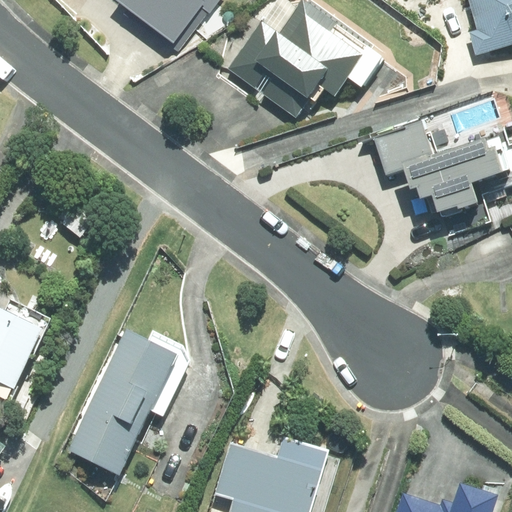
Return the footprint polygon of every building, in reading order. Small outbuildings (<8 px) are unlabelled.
[(121,0),(181,42),(211,0),(121,0)] [(275,0),(230,64),(299,112),(313,90),(319,94),(327,81),(338,89),(351,71),(364,80),(387,45),(372,35),(370,38),(339,16),(342,12),(324,0),(275,0)] [(511,0),(473,0),(480,23),(470,27),(479,50),(511,37),(511,0)] [(478,168),(511,155),(511,146),(507,133),(504,135),(502,129),(496,131),(492,122),(439,141),(438,138),(435,139),(425,112),(376,129),(389,167),(409,160),(415,177),(419,175),(425,192),(439,188),(445,208),(466,201),(463,195),(484,187),(478,168)] [(78,199),(62,216),(81,232),(96,214),(78,199)] [(0,371),(20,380),(33,350),(37,352),(53,314),(0,292),(0,371)] [(131,318),(70,446),(121,470),(182,342),(131,318)] [(0,426),(0,449),(11,434),(0,426)] [(234,498),(230,511),(312,511),(328,459),(233,440),(217,492),(234,498)] [(496,511),(501,494),(460,483),(453,508),(405,495),(400,511),(496,511)]
